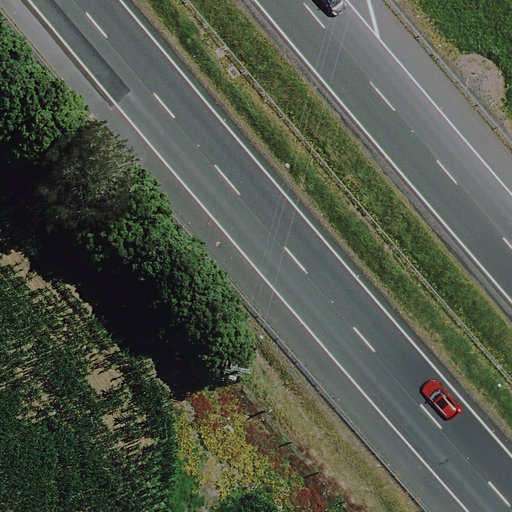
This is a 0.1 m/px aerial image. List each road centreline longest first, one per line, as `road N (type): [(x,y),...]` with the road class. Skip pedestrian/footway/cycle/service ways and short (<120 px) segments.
road 1 (motorway): [(503,511),(366,358),(74,0)]
road 2 (motorway): [(296,0),(511,250)]
